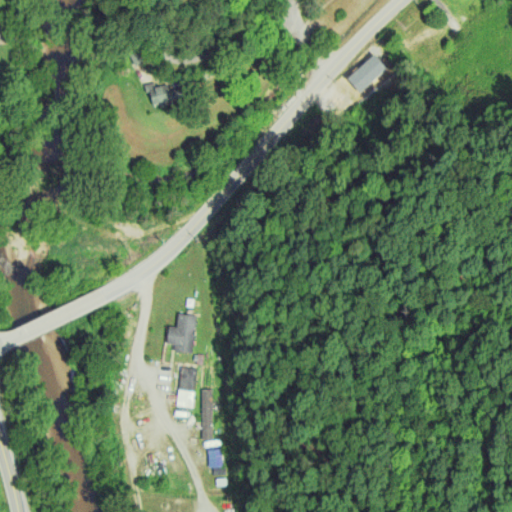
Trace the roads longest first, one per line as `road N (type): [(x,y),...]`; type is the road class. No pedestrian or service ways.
road 1 (tertiary): [(105,294),(174,243),(330,67),(403,0)]
road 2 (residential): [(147,0),(150,39),(169,60),(190,62),(287,8),(330,67)]
road 3 (residential): [(144,267),(135,388),(178,432),(209,511)]
